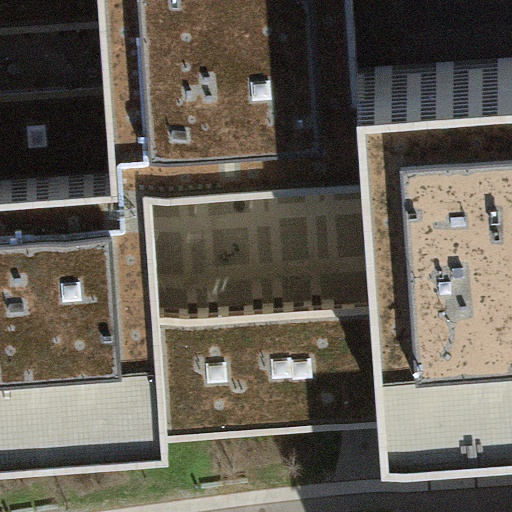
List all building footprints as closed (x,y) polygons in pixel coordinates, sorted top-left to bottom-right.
[(0,0),(0,20),(107,14),(106,0),(0,0)] [(358,63),(353,0),(106,0),(107,14),(112,83),(118,169),(152,167),(330,154),(365,152),(358,63)] [(383,411),(511,402),(511,51),(374,62),(358,63),(365,152),(374,292),(383,411)] [(0,176),(118,169),(112,83),(0,90),(0,176)] [(351,414),(383,411),(374,292),(341,294),(161,307),(160,295),(152,167),(118,169),(0,176),(0,437),(168,426),(351,414)]
